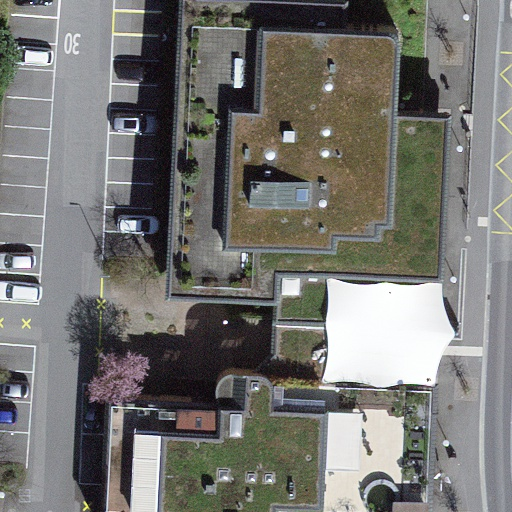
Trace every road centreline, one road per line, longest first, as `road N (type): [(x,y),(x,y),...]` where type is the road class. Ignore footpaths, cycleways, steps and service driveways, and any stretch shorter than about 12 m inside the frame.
road 1 (residential): [(88,0),(71,348)]
road 2 (residential): [(71,348),(56,511)]
